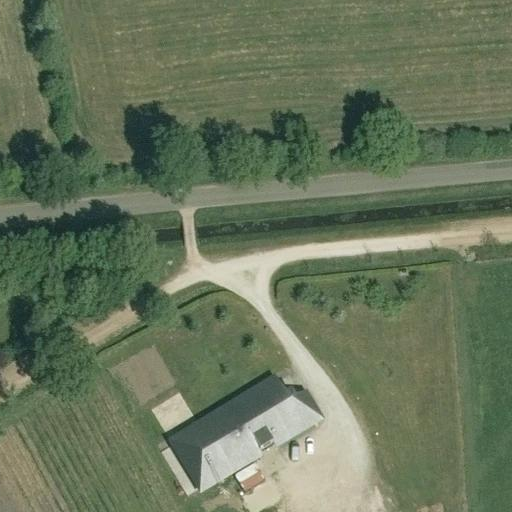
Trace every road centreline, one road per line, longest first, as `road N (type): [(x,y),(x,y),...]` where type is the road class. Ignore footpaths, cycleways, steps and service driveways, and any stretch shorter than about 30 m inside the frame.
road 1 (unclassified): [(187,198),(511,169)]
road 2 (track): [(200,272),(257,257),(511,234)]
road 3 (track): [(0,391),(200,272)]
road 4 (unclassified): [(0,216),(187,198)]
